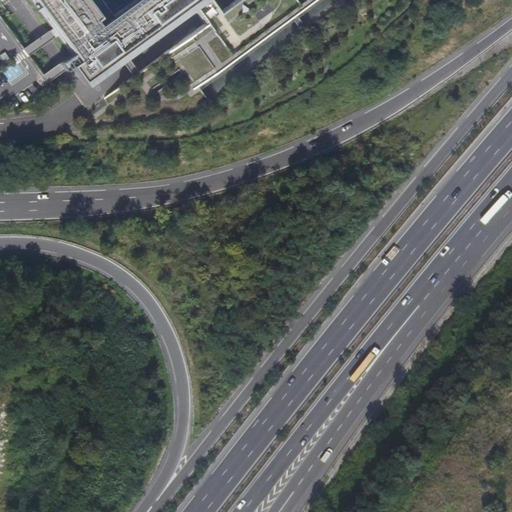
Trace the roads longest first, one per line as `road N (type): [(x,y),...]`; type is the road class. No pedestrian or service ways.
road 1 (trunk): [(511,72),(151,509)]
road 2 (trunk): [(511,24),(368,121),(250,171),(121,199),(0,208)]
road 3 (trunk): [(511,139),(202,511)]
road 4 (trunk): [(0,243),(41,244),(105,265),(141,291),(168,332),(185,410),(151,509)]
road 5 (trunk): [(244,511),(413,301)]
road 6 (trunk): [(288,489),(413,323),(413,301)]
road 7 (trunk): [(413,301),(511,195)]
